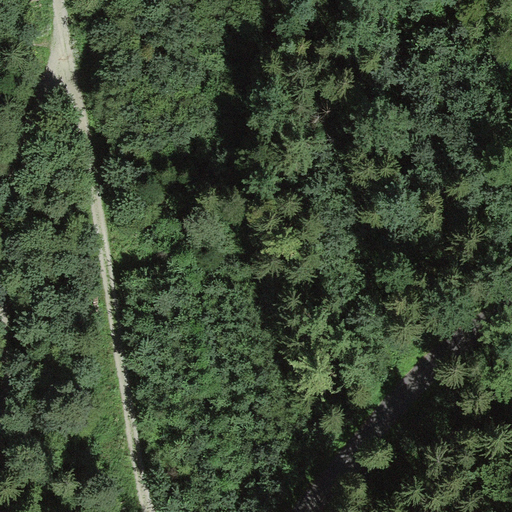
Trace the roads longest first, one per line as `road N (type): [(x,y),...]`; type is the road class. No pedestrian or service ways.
road 1 (track): [(54,0),(130,511)]
road 2 (track): [(64,45),(8,192),(9,423),(0,443)]
road 3 (residential): [(284,511),(407,380),(511,293)]
